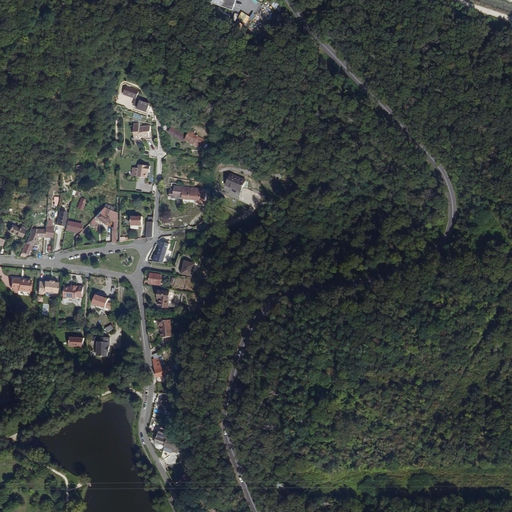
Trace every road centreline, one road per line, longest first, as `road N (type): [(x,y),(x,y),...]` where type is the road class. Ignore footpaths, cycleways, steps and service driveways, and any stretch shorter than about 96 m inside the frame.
road 1 (tertiary): [(291,0),(344,72),(445,178),(452,199),(450,229),(428,255),(375,277),(283,297),(242,341),(226,412),(228,443),(257,511)]
road 2 (unclassified): [(177,511),(145,440),(148,380),(136,283)]
road 3 (unclassified): [(155,101),(155,233),(144,247)]
